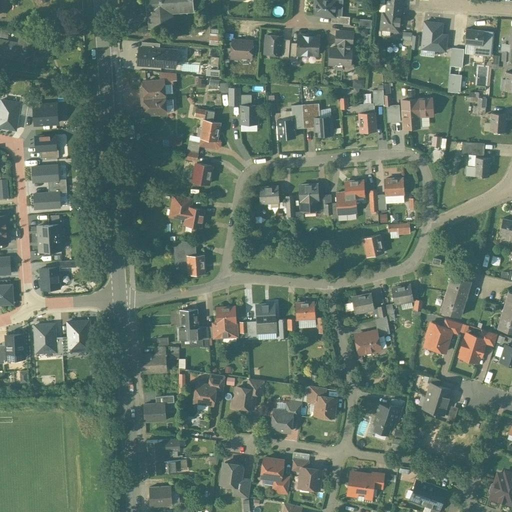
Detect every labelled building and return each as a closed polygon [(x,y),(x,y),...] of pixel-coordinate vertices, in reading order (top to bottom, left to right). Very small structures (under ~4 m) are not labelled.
[(192,0),(148,0),(149,12),(171,11),(193,9),(192,0)] [(337,0),(315,0),(314,15),(332,16),(336,17),(336,15),(337,0)] [(401,0),(386,0),(385,12),(400,14),(401,0)] [(171,11),(149,12),(150,26),(172,24),(171,11)] [(385,12),(383,12),(381,29),(398,31),(400,14),(385,12)] [(350,17),(336,15),(336,17),(332,16),(331,22),(349,24),(350,17)] [(372,20),(363,19),(362,27),(371,27),(372,20)] [(443,23),(424,21),(422,48),(446,51),(447,35),(441,34),(443,23)] [(493,32),(467,29),(465,44),(474,45),(474,53),(490,55),(493,32)] [(353,32),(337,31),(336,43),(339,43),(351,44),(352,44),(353,32)] [(221,33),(210,33),(209,44),(220,44),(221,33)] [(283,35),(267,33),(265,51),(281,53),(282,38),(283,35)] [(319,36),(299,34),(298,42),(297,53),(298,53),(318,55),(319,36)] [(419,36),(411,35),(410,47),(418,48),(419,36)] [(19,42),(0,37),(0,51),(11,54),(11,56),(25,59),(26,57),(32,58),(33,51),(30,49),(32,39),(20,37),(19,42)] [(253,40),(233,38),(231,57),(241,57),(243,55),(251,56),(253,40)] [(290,39),(282,38),(281,53),(280,56),(289,57),(290,39)] [(139,42),(122,43),(123,62),(140,61),(140,51),(139,42)] [(351,44),(339,43),(338,48),(330,48),(329,64),(336,64),(336,67),(343,68),(344,61),(351,62),(352,49),(350,49),(351,44)] [(465,50),(452,48),(451,59),(464,61),(465,50)] [(151,50),(140,51),(140,61),(152,61),(151,50)] [(511,56),(502,56),(501,61),(510,61),(509,64),(511,64),(511,56)] [(176,72),(160,71),(160,79),(164,79),(164,80),(177,79),(176,72)] [(460,93),(461,87),(468,88),(469,79),(462,78),(462,74),(450,73),(448,91),(460,93)] [(160,79),(146,80),(144,83),(144,86),(141,89),(142,97),(165,95),(164,80),(164,79),(160,79)] [(383,91),(376,92),(377,106),(384,106),(384,96),(383,91)] [(228,92),(220,93),(221,107),(229,106),(228,96),(228,92)] [(30,96),(21,94),(20,100),(22,100),(20,112),(27,113),(30,96)] [(165,95),(142,97),(142,104),(146,107),(146,110),(148,112),(166,111),(165,98),(165,95)] [(236,95),(228,96),(229,106),(237,106),(236,95)] [(33,101),(38,101),(38,97),(30,96),(27,113),(34,114),(33,101)] [(392,96),(384,96),(384,106),(392,106),(392,96)] [(20,100),(0,97),(0,99),(0,126),(17,130),(20,112),(22,100),(20,100)] [(174,97),(165,98),(166,111),(174,110),(174,97)] [(487,98),(479,97),(478,106),(486,107),(487,98)] [(348,99),(340,99),(340,109),(349,108),(348,99)] [(59,123),(58,100),(38,101),(33,101),(34,114),(34,124),(59,123)] [(310,101),(302,101),(302,112),(310,111),(311,111),(310,101)] [(256,122),(256,103),(240,103),(241,122),(256,122)] [(206,109),(196,107),(195,115),(205,117),(206,109)] [(215,111),(206,109),(205,117),(205,118),(213,120),(215,111)] [(419,109),(403,110),(404,128),(420,127),(419,109)] [(310,111),(302,112),(303,123),(311,122),(310,111)] [(374,112),(358,113),(360,132),(376,130),(374,112)] [(506,114),(492,113),(490,131),(505,133),(506,114)] [(320,115),(314,116),(316,135),(331,133),(329,115),(326,115),(320,115)] [(282,118),(276,119),(277,137),(293,136),(292,117),(282,118)] [(213,120),(205,118),(201,137),(217,140),(217,139),(220,121),(213,120)] [(35,134),(36,150),(41,150),(59,149),(58,133),(35,134)] [(182,136),(170,136),(170,144),(182,144),(182,136)] [(217,140),(201,137),(200,141),(200,144),(217,147),(220,145),(220,141),(219,139),(217,139),(217,140)] [(200,141),(190,139),(188,148),(189,148),(199,150),(200,144),(200,141)] [(486,143),(463,141),(462,154),(485,155),(486,143)] [(198,152),(188,151),(187,157),(197,159),(198,153),(198,152)] [(491,158),(477,157),(475,176),(489,177),(491,158)] [(212,165),(197,162),(193,180),(209,183),(212,165)] [(32,164),(32,181),(49,180),(59,179),(59,178),(59,163),(32,164)] [(0,196),(9,196),(9,177),(0,177),(0,196)] [(403,177),(385,178),(386,194),(404,193),(403,177)] [(67,190),(66,178),(59,178),(59,179),(49,180),(49,190),(60,189),(60,191),(67,190)] [(364,180),(346,181),(346,190),(347,197),(356,196),(364,196),(365,196),(364,180)] [(318,182),(300,184),(301,199),(302,199),(302,210),(303,210),(303,209),(319,208),(319,209),(320,209),(319,198),(318,182)] [(279,185),(260,186),(261,201),(280,200),(279,185)] [(33,191),(34,207),(61,206),(60,191),(60,189),(49,190),(33,191)] [(346,190),(338,191),(338,202),(339,211),(357,210),(356,196),(347,197),(346,190)] [(192,196),(174,193),(173,200),(191,203),(192,196)] [(386,194),(377,195),(377,200),(377,209),(387,209),(386,194)] [(294,195),(286,196),(288,216),(295,215),(294,195)] [(191,203),(173,200),(171,214),(187,217),(189,205),(191,205),(191,203)] [(191,205),(189,205),(187,217),(186,223),(201,225),(204,207),(191,205)] [(511,220),(503,218),(499,233),(511,235),(511,220)] [(60,223),(39,225),(39,237),(60,236),(60,223)] [(409,223),(388,224),(389,231),(399,230),(399,234),(410,233),(409,223)] [(379,234),(364,237),(368,255),(384,252),(379,234)] [(60,236),(39,237),(40,249),(61,248),(60,236)] [(195,240),(175,240),(177,268),(189,267),(188,254),(196,253),(195,240)] [(196,253),(188,254),(189,267),(190,271),(190,272),(206,271),(205,252),(196,253)] [(0,255),(0,273),(12,273),(11,255),(0,255)] [(483,264),(499,265),(499,257),(483,256),(483,264)] [(76,258),(60,259),(60,266),(77,265),(76,258)] [(58,266),(41,267),(42,276),(40,278),(40,283),(42,284),(42,287),(59,286),(59,281),(61,279),(60,273),(59,271),(58,266)] [(471,281),(452,275),(441,311),(460,316),(464,301),(465,302),(467,296),(466,295),(471,281)] [(0,303),(14,303),(13,282),(0,282),(0,303)] [(410,285),(392,288),(395,304),(413,300),(410,285)] [(511,292),(509,291),(498,327),(511,331),(511,292)] [(371,292),(353,296),(356,311),(374,308),(371,292)] [(314,301),(296,302),(297,317),(315,316),(314,301)] [(275,303),(257,304),(258,320),(259,331),(277,330),(275,303)] [(392,304),(385,306),(386,315),(388,321),(395,320),(392,304)] [(236,306),(217,307),(218,323),(218,324),(214,325),(215,336),(238,335),(236,306)] [(385,306),(378,307),(380,317),(386,315),(385,306)] [(197,308),(181,309),(182,326),(179,326),(180,337),(199,336),(197,308)] [(386,315),(375,318),(377,329),(376,329),(377,335),(384,334),(390,333),(388,321),(386,315)] [(325,316),(318,316),(319,326),(326,325),(325,316)] [(66,319),(68,350),(92,348),(91,317),(66,319)] [(442,326),(431,323),(426,337),(427,337),(425,345),(435,349),(437,352),(440,353),(444,351),(445,352),(451,332),(458,335),(462,323),(445,318),(442,326)] [(258,320),(247,321),(248,331),(248,339),(260,338),(259,331),(258,320)] [(56,321),(33,322),(35,352),(58,350),(56,321)] [(376,329),(356,333),(359,352),(380,348),(387,346),(384,334),(377,335),(376,329)] [(478,337),(467,333),(465,340),(464,339),(461,349),(462,350),(460,356),(477,362),(479,355),(481,356),(484,346),(483,345),(483,343),(493,346),(497,334),(481,329),(478,337)] [(23,333),(7,334),(7,343),(4,343),(5,358),(24,357),(23,333)] [(166,345),(154,344),(155,352),(166,351),(166,345)] [(180,345),(172,345),(171,357),(180,357),(180,345)] [(511,346),(505,345),(500,361),(511,364),(511,346)] [(166,351),(155,352),(141,353),(142,372),(167,370),(166,353),(167,353),(167,351),(166,351)] [(225,374),(214,372),(212,384),(216,384),(215,388),(223,389),(225,374)] [(265,379),(249,377),(248,387),(255,388),(255,391),(263,393),(265,379)] [(441,380),(429,377),(427,382),(431,384),(431,383),(439,386),(441,380)] [(212,384),(197,382),(196,391),(199,391),(197,400),(213,402),(215,388),(216,384),(212,384)] [(439,386),(431,383),(431,384),(427,396),(447,402),(451,390),(439,386)] [(248,387),(238,385),(235,402),(243,403),(243,405),(253,407),(255,391),(255,388),(248,387)] [(326,387),(310,385),(308,396),(317,398),(318,394),(325,395),(326,387)] [(325,395),(318,394),(317,398),(316,410),(324,411),(324,414),(333,415),(335,396),(325,395)] [(447,402),(427,396),(423,408),(443,414),(447,402)] [(302,401),(290,400),(289,410),(293,410),(292,416),(300,417),(302,401)] [(165,401),(144,402),(145,419),(166,418),(165,411),(165,408),(166,408),(166,405),(165,405),(165,401)] [(389,405),(378,402),(376,412),(378,412),(375,421),(378,422),(376,429),(387,432),(389,425),(391,426),(394,417),(396,418),(400,406),(390,403),(389,405)] [(456,416),(458,408),(450,407),(449,415),(456,416)] [(289,410),(277,408),(276,418),(273,418),(271,427),(290,429),(292,416),(293,410),(289,410)] [(163,438),(147,439),(148,458),(164,457),(163,447),(163,438)] [(175,438),(163,438),(163,447),(175,446),(175,438)] [(309,452),(293,450),(293,457),(308,459),(309,452)] [(283,459),(264,456),(263,465),(266,465),(265,475),(277,477),(280,477),(281,474),(283,459)] [(164,457),(148,458),(149,471),(181,470),(181,459),(164,460),(164,457)] [(308,459),(293,457),(291,468),(302,469),(302,466),(307,466),(308,459)] [(234,460),(229,459),(227,461),(225,460),(224,468),(223,468),(221,483),(236,485),(236,481),(240,482),(241,476),(242,466),(240,463),(234,462),(234,460)] [(307,466),(302,466),(302,469),(300,481),(310,483),(309,486),(318,487),(321,468),(307,466)] [(373,473),(352,470),(349,492),(358,493),(357,498),(363,499),(364,494),(371,495),(372,485),(374,473),(373,473)] [(384,472),(373,471),(373,473),(374,473),(372,485),(382,486),(384,472)] [(505,483),(495,480),(494,483),(492,484),(490,492),(491,494),(490,498),(511,504),(511,473),(511,474),(509,482),(505,481),(505,483)] [(280,477),(277,477),(275,489),(288,491),(290,475),(281,474),(280,477)] [(251,477),(241,476),(240,482),(236,481),(236,485),(235,493),(249,495),(251,477)] [(446,491),(416,481),(413,490),(416,491),(412,500),(431,507),(439,510),(446,491)] [(171,484),(162,485),(163,504),(172,503),(171,484)] [(162,485),(149,486),(151,505),(163,504),(162,485)] [(299,511),(301,504),(286,501),(283,510),(289,511),(289,510),(298,511),(299,511)]
